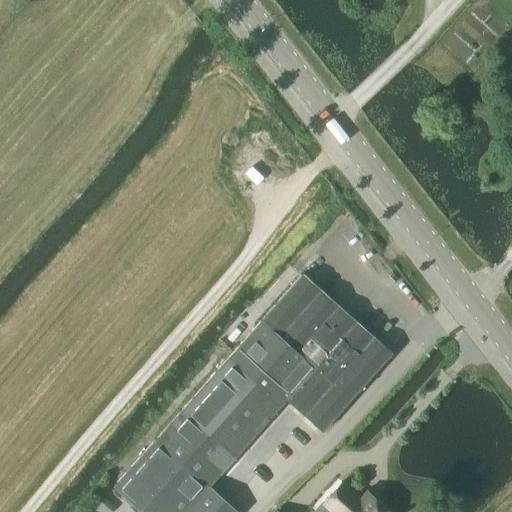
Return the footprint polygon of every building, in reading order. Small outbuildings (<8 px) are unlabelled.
[(285,329),(319,291),(300,275),(267,313),(285,329)] [(319,291),(285,329),(303,345),(337,307),(319,291)] [(290,394),(314,367),(354,322),(337,307),(303,345),(277,374),(241,342),(237,346),(290,394)] [(303,345),(285,329),(267,313),(241,342),(277,374),(303,345)] [(331,383),(372,338),(354,322),(314,367),(331,383)] [(350,400),(390,354),(372,338),(331,383),(350,400)] [(286,398),(290,394),(237,346),(226,359),(280,406),(287,398),(286,398)] [(269,418),(280,406),(226,359),(215,371),(269,418)] [(304,414),(331,383),(314,367),(290,394),(286,398),(287,398),(304,414)] [(251,438),(269,418),(215,371),(198,390),(251,438)] [(323,430),(350,400),(331,383),(304,414),(323,430)] [(235,457),(251,438),(198,390),(181,409),(235,457)] [(221,473),(235,457),(181,409),(167,425),(221,473)] [(208,488),(208,487),(221,473),(167,425),(154,440),(208,488)] [(236,511),(208,487),(208,488),(154,440),(113,486),(142,511),(236,511)] [(391,511),(367,490),(359,499),(341,482),(322,503),(332,511),(391,511)]
